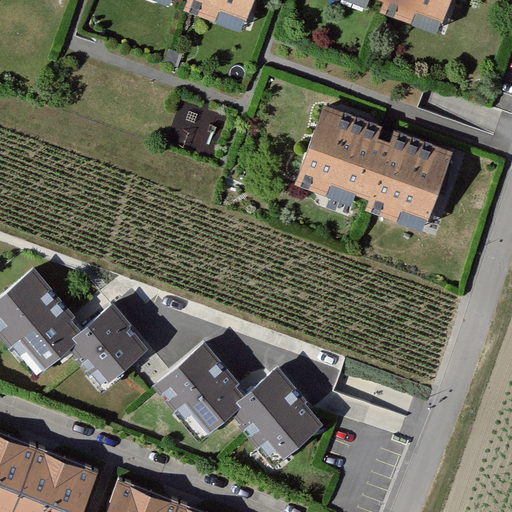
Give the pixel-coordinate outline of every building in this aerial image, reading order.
[(254,0),(169,0),(244,27),(254,0)] [(451,0),(359,0),(441,30),(451,0)] [(456,152),(325,102),(296,178),(427,228),(456,152)] [(193,142),(215,143),(217,116),(195,115),(193,142)] [(85,321),(39,267),(0,299),(0,321),(45,375),(82,344),(116,384),(160,347),(117,295),(85,321)] [(337,424),(282,359),(250,385),(210,337),(157,381),(208,443),(243,414),(287,466),(337,424)] [(89,511),(105,472),(0,431),(0,511),(89,511)] [(213,511),(123,476),(108,511),(213,511)]
